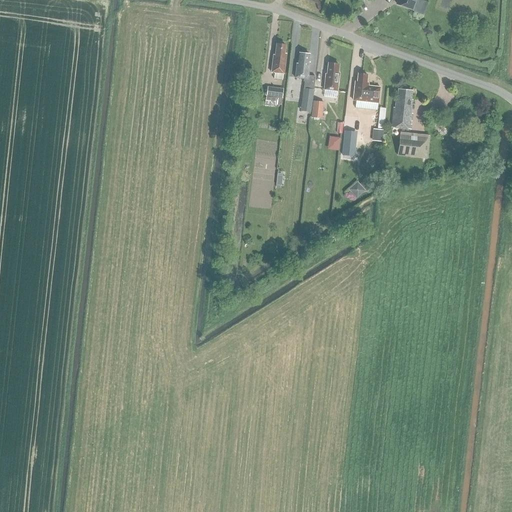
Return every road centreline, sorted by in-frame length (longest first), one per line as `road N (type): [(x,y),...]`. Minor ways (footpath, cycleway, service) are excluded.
road 1 (unclassified): [(511,100),(286,13),(221,0)]
road 2 (track): [(484,511),(511,247)]
